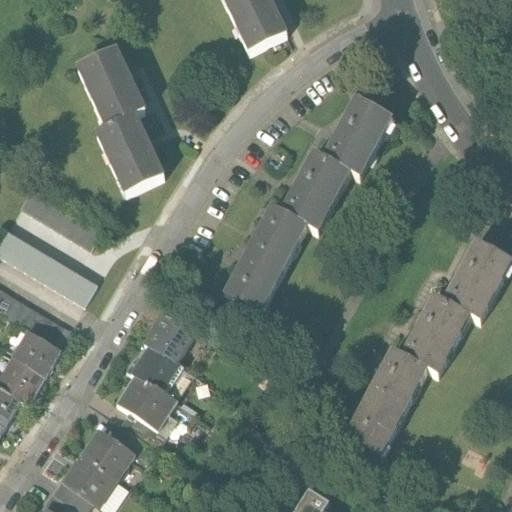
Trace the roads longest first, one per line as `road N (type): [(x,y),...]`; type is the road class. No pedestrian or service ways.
road 1 (residential): [(401,18),(310,66),(254,114),(0,511)]
road 2 (residential): [(511,179),(459,124),(401,18)]
